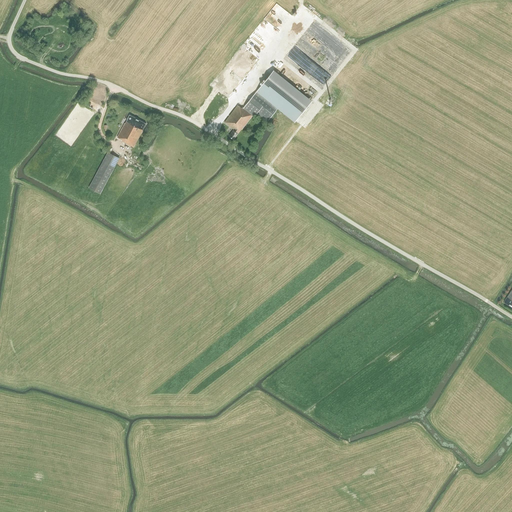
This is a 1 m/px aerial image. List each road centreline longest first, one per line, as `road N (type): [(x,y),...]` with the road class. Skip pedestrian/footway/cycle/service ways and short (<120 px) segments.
road 1 (unclassified): [(511,316),(197,124),(101,81),(19,57),(9,39),(26,0)]
road 2 (track): [(302,124),(318,102),(278,66),(299,0)]
